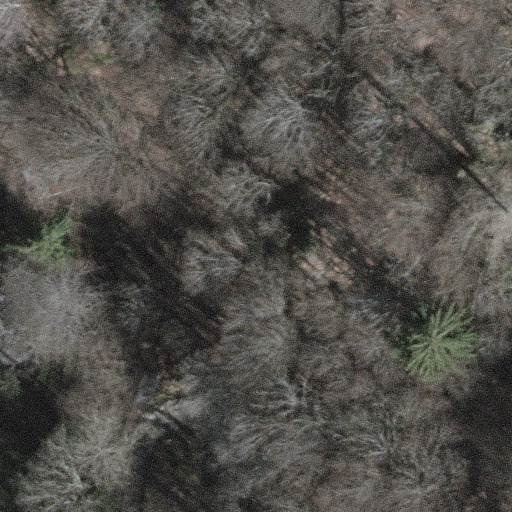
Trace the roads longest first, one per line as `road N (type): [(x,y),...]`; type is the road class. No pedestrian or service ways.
road 1 (track): [(239,511),(185,384),(133,226),(55,55)]
road 2 (track): [(185,384),(124,404),(97,425),(74,511)]
